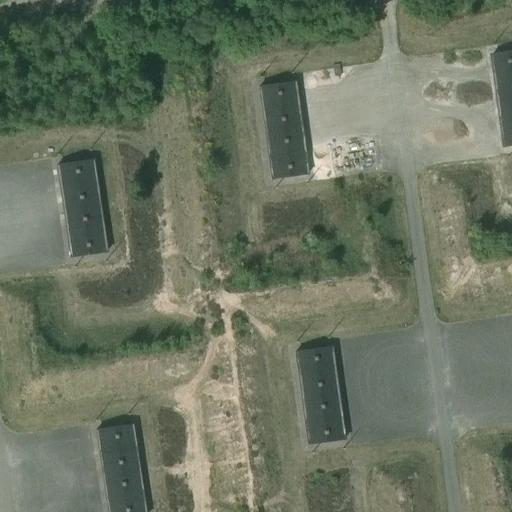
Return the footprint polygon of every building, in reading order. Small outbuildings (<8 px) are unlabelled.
[(511,52),(491,55),(501,129),(504,149),(511,147),(511,52)] [(306,176),(303,153),(293,83),(258,88),(271,181),(306,176)] [(56,166),(66,240),(69,259),(105,254),(91,161),(56,166)] [(342,441),(339,418),(329,348),(294,353),(307,446),(342,441)] [(95,431),(106,504),(106,511),(142,511),(130,425),(95,431)]
